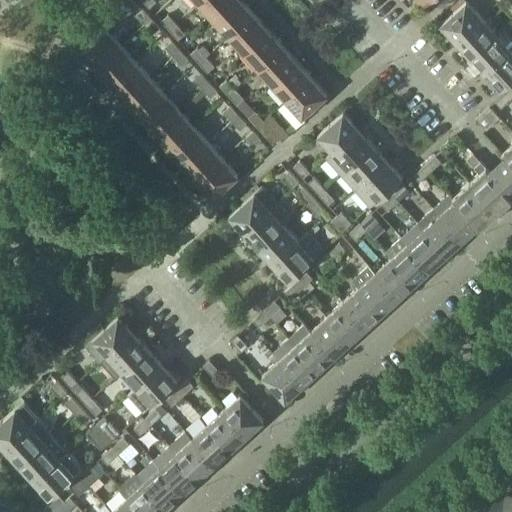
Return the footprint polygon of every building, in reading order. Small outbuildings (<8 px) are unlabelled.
[(235,0),(203,0),(200,3),(215,19),(235,0)] [(254,13),(242,0),(235,0),(215,19),(229,35),(254,13)] [(414,0),(413,1),(420,9),(424,6),(424,7),(431,0),(414,0)] [(442,23),(456,39),(481,17),(467,1),(442,23)] [(511,16),(511,3),(509,1),(503,6),(511,16)] [(137,14),(145,23),(150,17),(143,9),(137,14)] [(269,29),(254,13),(229,35),(244,51),(269,29)] [(170,30),(177,24),(168,15),(162,20),(170,30)] [(154,33),(159,27),(150,17),(145,23),(154,33)] [(456,39),(470,55),(495,32),(481,17),(456,39)] [(185,33),(177,24),(170,30),(178,39),(185,33)] [(81,50),(96,67),(121,44),(106,28),(81,50)] [(283,45),(269,29),(244,51),(258,67),(283,45)] [(470,55),(485,71),(510,49),(495,32),(470,55)] [(166,46),(173,55),(180,50),(172,41),(166,46)] [(110,83),(135,60),(121,44),(96,67),(110,83)] [(283,45),(258,67),(273,83),(298,61),(283,45)] [(200,62),(206,57),(198,48),(192,53),(200,62)] [(485,71),(500,88),(511,76),(511,51),(510,49),(485,71)] [(182,65),(188,59),(180,50),(173,55),(182,65)] [(214,66),(206,57),(200,62),(208,71),(214,66)] [(110,83),(125,99),(150,76),(135,60),(110,83)] [(298,61),(273,83),(287,99),(312,77),(298,61)] [(195,79),(203,87),(209,82),(201,73),(195,79)] [(125,99),(140,115),(164,92),(150,76),(125,99)] [(327,93),(312,77),(287,99),(302,116),(327,93)] [(229,94),(235,89),(227,79),(221,85),(229,94)] [(211,97),(218,91),(209,82),(203,87),(211,97)] [(235,89),(229,94),(237,103),(243,98),(235,89)] [(140,115),(154,131),(179,108),(164,92),(140,115)] [(501,108),(511,97),(507,92),(496,101),(501,108)] [(224,111),(232,120),(238,114),(230,105),(224,111)] [(476,118),(486,129),(500,117),(490,106),(476,118)] [(154,131),(169,147),(194,125),(179,108),(154,131)] [(258,126),(264,121),(256,111),(249,117),(258,126)] [(319,134),(333,150),(358,128),(344,112),(319,134)] [(238,114),(232,120),(241,129),(247,124),(238,114)] [(264,121),(258,126),(266,136),(272,130),(264,121)] [(169,147),(184,164),(209,141),(194,125),(169,147)] [(326,158),(340,173),(372,144),(358,128),(333,150),(333,151),(326,158)] [(261,140),(253,131),(247,136),(255,145),(261,140)] [(184,164),(198,180),(223,157),(209,141),(184,164)] [(504,155),(496,162),(511,179),(511,143),(502,153),(504,155)] [(340,173),(355,189),(387,160),(372,144),(340,173)] [(436,155),(426,164),(431,171),(442,161),(436,155)] [(223,157),(198,180),(213,197),(238,174),(223,157)] [(403,177),(387,160),(355,189),(370,206),(378,199),(403,177)] [(300,161),(294,166),(304,177),(310,172),(300,161)] [(486,167),(470,181),(495,209),(511,194),(511,179),(496,162),(488,169),(486,167)] [(431,171),(426,164),(414,175),(420,181),(431,171)] [(299,181),(289,170),(283,176),(293,187),(299,181)] [(309,182),(318,193),(324,187),(315,177),(309,182)] [(480,224),(495,209),(470,181),(454,196),(457,199),(480,224)] [(404,184),(393,194),(399,200),(409,190),(404,184)] [(276,202),(262,186),(230,214),(244,230),(276,202)] [(298,192),(307,203),(313,197),(304,187),(298,192)] [(324,187),(318,193),(328,204),(334,199),(324,187)] [(463,239),(480,224),(457,199),(454,196),(454,197),(453,197),(449,192),(434,207),(463,239)] [(399,200),(393,194),(382,204),(387,210),(399,200)] [(317,214),(323,209),(313,197),(307,203),(317,214)] [(290,217),(276,202),(244,230),(259,246),(284,224),(290,217)] [(418,221),(424,228),(446,254),(463,239),(434,207),(418,221)] [(342,211),(336,217),(346,228),(352,222),(342,211)] [(372,213),(361,223),(366,229),(377,219),(372,213)] [(346,228),(336,217),(329,222),(339,233),(346,228)] [(366,229),(361,223),(350,233),(355,239),(366,229)] [(284,224),(259,246),(274,262),(298,240),(284,224)] [(424,228),(408,243),(431,268),(446,254),(424,228)] [(308,231),(298,240),(274,262),(289,279),(324,248),(308,231)] [(431,268),(408,243),(402,236),(386,251),(392,257),(415,282),(431,268)] [(345,248),(340,242),(329,252),(334,258),(345,248)] [(323,268),(334,258),(329,252),(318,262),(323,268)] [(392,257),(376,272),(398,297),(415,282),(392,257)] [(383,312),(398,297),(376,272),(369,264),(352,279),(360,287),(360,286),(383,312)] [(297,281),(302,287),(313,277),(307,271),(297,281)] [(297,281),(285,291),(291,297),(302,287),(297,281)] [(302,287),(308,293),(315,286),(310,281),(302,287)] [(367,326),(383,312),(360,286),(360,287),(344,301),(367,326)] [(264,310),(270,316),(281,306),(275,300),(264,310)] [(350,341),(367,326),(344,301),(328,315),(350,341)] [(270,316),(264,310),(253,320),(259,326),(270,316)] [(85,345),(100,361),(101,360),(133,331),(117,313),(85,345)] [(334,355),(350,341),(328,315),(312,330),(334,355)] [(318,370),(334,355),(312,330),(305,322),(289,337),(318,370)] [(123,370),(122,369),(147,346),(133,331),(101,360),(104,363),(100,367),(106,373),(109,369),(115,377),(123,370)] [(248,345),(238,334),(232,340),(242,351),(248,345)] [(302,384),(318,370),(289,337),(272,352),(279,360),(279,359),(302,384)] [(123,370),(137,385),(162,363),(147,346),(122,369),(123,370)] [(302,384),(279,359),(279,360),(263,374),(286,399),(302,384)] [(210,360),(204,365),(214,376),(220,371),(210,360)] [(178,380),(162,363),(137,385),(127,394),(143,411),(178,380)] [(78,381),(68,370),(62,376),(72,387),(78,381)] [(189,379),(177,389),(183,395),(194,385),(189,379)] [(61,397),(67,391),(57,380),(51,386),(61,397)] [(92,397),(83,386),(76,392),(86,402),(92,397)] [(183,395),(177,389),(167,399),(172,405),(183,395)] [(240,393),(224,408),(247,434),(264,419),(240,393)] [(65,402),(75,412),(81,407),(72,397),(65,402)] [(92,397),(86,402),(96,414),(103,408),(92,397)] [(0,421),(0,441),(5,447),(39,416),(25,400),(0,421)] [(91,418),(81,407),(75,412),(85,424),(91,418)] [(157,408),(145,418),(151,424),(162,414),(157,408)] [(208,423),(231,448),(247,434),(224,408),(208,423)] [(19,463),(52,433),(38,417),(39,416),(5,447),(19,463)] [(151,424),(145,418),(135,428),(140,434),(151,424)] [(104,427),(99,421),(87,432),(101,448),(114,437),(104,427)] [(110,421),(104,427),(114,437),(120,432),(110,421)] [(192,437),(215,463),(231,448),(208,423),(192,437)] [(170,445),(199,477),(215,463),(192,437),(186,430),(170,445)] [(52,433),(19,463),(34,478),(65,450),(51,435),(52,434),(52,433)] [(124,437),(113,447),(119,454),(130,443),(124,437)] [(154,459),(184,491),(199,477),(170,445),(154,459)] [(103,468),(119,454),(113,447),(103,457),(102,457),(97,461),(103,468)] [(66,450),(65,450),(34,478),(50,496),(83,466),(67,449),(66,450)] [(137,474),(144,481),(167,506),(184,491),(154,459),(137,474)] [(87,482),(103,468),(97,461),(92,466),(81,476),(87,482)] [(127,495),(128,496),(142,511),(160,511),(167,506),(144,481),(137,474),(136,473),(120,487),(127,495)] [(511,511),(511,474),(504,482),(487,498),(500,511),(511,511)] [(76,492),(87,482),(81,476),(70,486),(76,492)] [(49,505),(55,511),(66,501),(60,495),(49,505)] [(111,510),(113,511),(142,511),(128,496),(127,495),(111,510)]
